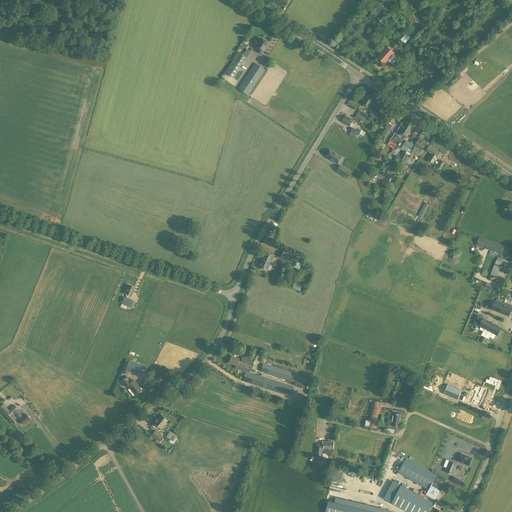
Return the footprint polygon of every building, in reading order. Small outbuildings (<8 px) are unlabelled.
[(266,47),(265,46),(268,43),(261,38),(255,46),(259,49),(257,51),(261,54),(266,47)] [(385,63),(394,53),(386,46),(377,56),(385,63)] [(238,52),(225,72),(233,78),(246,58),(238,52)] [(248,95),(264,70),(255,64),(238,89),(248,95)] [(369,108),(374,100),(367,95),(361,103),(369,108)] [(364,122),(368,115),(360,109),(356,117),(364,122)] [(387,118),(373,109),(370,114),(384,122),(387,118)] [(342,119),(342,121),(342,122),(352,128),(350,131),(351,132),(349,134),(356,138),(355,140),(359,143),(360,141),(361,141),(362,140),(358,138),(359,136),(358,136),(359,134),(361,135),(363,131),(361,130),(361,131),(359,129),(358,130),(353,127),(357,121),(353,119),(352,120),(346,116),(345,116),(343,117),(342,119)] [(386,121),(383,127),(386,128),(381,136),(384,138),(386,134),(387,134),(388,131),(387,131),(388,130),(390,130),(393,125),(386,121)] [(406,138),(407,136),(413,127),(406,122),(402,127),(400,126),(398,130),(401,132),(399,135),(395,133),(390,140),(390,141),(388,145),(393,148),(396,144),(395,144),(398,139),(400,140),(399,141),(402,143),(405,138),(406,138)] [(415,145),(416,145),(411,152),(414,154),(418,156),(426,144),(419,139),(415,145)] [(406,141),(404,145),(409,148),(407,150),(410,152),(411,150),(410,149),(413,145),(410,143),(406,141)] [(426,150),(432,154),(428,160),(433,163),(440,153),(429,146),(426,150)] [(333,161),(334,160),(338,163),(340,160),(339,160),(341,157),(337,155),(330,151),(326,156),(333,161)] [(434,165),(432,169),(435,171),(437,167),(441,170),(442,167),(444,169),(447,165),(445,163),(441,160),(437,167),(434,165)] [(340,165),(336,171),(347,178),(350,172),(340,165)] [(425,202),(418,216),(422,218),(429,204),(425,202)] [(476,245),(507,256),(509,248),(479,237),(476,245)] [(279,258),(291,264),(295,256),(283,250),(279,258)] [(267,271),(274,255),(264,251),(257,267),(267,271)] [(496,277),(503,259),(497,256),(490,275),(496,277)] [(131,296),(135,288),(128,285),(125,293),(131,296)] [(133,300),(124,296),(123,300),(121,299),(120,302),(122,302),(121,304),(122,304),(120,307),(126,309),(127,306),(130,308),(131,306),(134,307),(136,302),(133,301),(133,300)] [(495,301),(492,310),(500,313),(504,302),(496,299),(496,302),(495,301)] [(511,307),(511,308),(511,306),(511,305),(504,302),(500,313),(509,316),(511,308),(511,307)] [(483,318),(479,326),(488,331),(492,323),(483,318)] [(497,336),(501,328),(492,323),(488,331),(497,336)] [(235,368),(245,372),(248,373),(248,372),(252,359),(242,356),(241,359),(231,356),(229,363),(236,365),(235,368)] [(130,360),(128,365),(126,369),(139,375),(141,370),(143,365),(130,360)] [(305,377),(263,363),(260,371),(302,385),(305,377)] [(294,388),(293,386),(248,372),(248,373),(245,372),(242,381),(290,397),(291,397),(294,388)] [(134,380),(131,382),(127,376),(120,381),(125,388),(128,385),(135,395),(141,390),(134,380)] [(448,384),(444,394),(453,398),(456,391),(459,392),(461,390),(448,384)] [(478,386),(471,403),(479,406),(486,390),(478,386)] [(290,406),(300,409),(302,404),(292,400),(290,406)] [(377,429),(382,402),(373,401),(367,427),(377,429)] [(18,422),(20,420),(23,425),(30,420),(26,414),(23,417),(14,405),(9,410),(3,404),(0,406),(0,409),(13,424),(17,421),(18,422)] [(389,412),(392,412),(390,425),(400,426),(402,414),(396,413),(397,410),(390,409),(389,412)] [(161,428),(167,421),(161,415),(154,423),(161,428)] [(162,435),(156,430),(151,435),(157,440),(156,442),(158,444),(163,439),(161,437),(162,435)] [(333,453),(333,450),(334,442),(324,442),(323,445),(317,444),(316,459),(322,459),(323,452),(327,453),(328,455),(330,455),(333,453)] [(469,466),(472,458),(461,453),(458,461),(469,466)] [(428,490),(426,495),(435,500),(446,479),(406,458),(398,474),(428,490)] [(444,474),(452,477),(457,464),(449,461),(447,460),(446,463),(448,464),(445,471),(444,474)] [(401,485),(392,502),(410,511),(427,511),(433,502),(401,485)] [(375,511),(329,501),(325,511),(375,511)]
